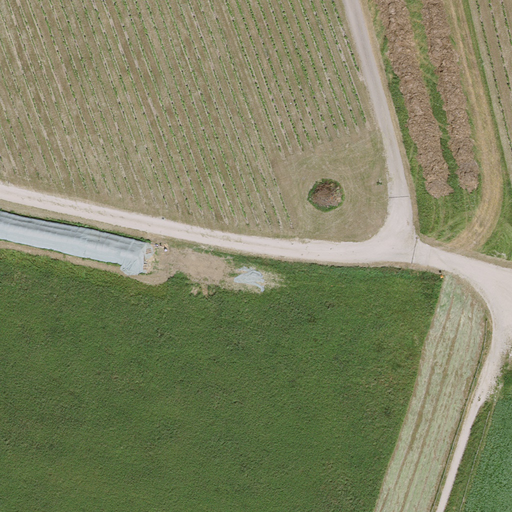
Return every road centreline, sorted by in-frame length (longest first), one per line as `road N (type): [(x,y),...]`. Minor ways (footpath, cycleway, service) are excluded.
road 1 (track): [(398,252),(247,246),(0,191)]
road 2 (track): [(352,0),(397,168),(398,252)]
road 3 (track): [(491,273),(499,309),(475,404)]
